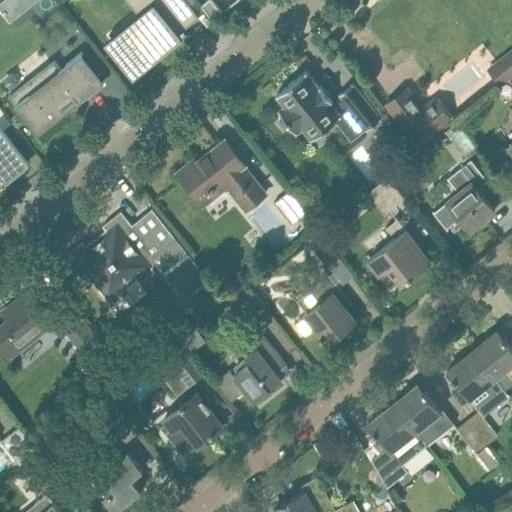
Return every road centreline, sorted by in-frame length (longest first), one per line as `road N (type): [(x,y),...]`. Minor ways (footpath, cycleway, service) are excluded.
road 1 (residential): [(0,246),(310,0)]
road 2 (residential): [(229,484),(511,257)]
